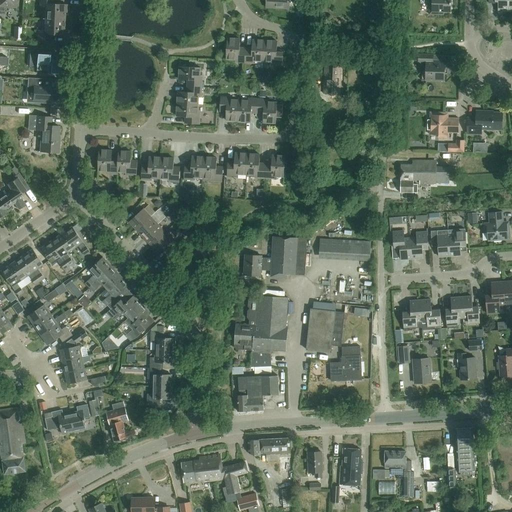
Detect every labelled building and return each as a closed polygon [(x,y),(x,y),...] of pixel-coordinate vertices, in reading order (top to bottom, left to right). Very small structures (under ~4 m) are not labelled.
[(0,0),(0,11),(4,11),(4,7),(16,8),(16,0),(0,0)] [(39,0),(39,7),(45,7),(44,19),(64,20),(64,12),(66,13),(67,5),(51,4),(51,0),(39,0)] [(451,12),(451,0),(429,0),(429,14),(444,15),(444,12),(451,12)] [(489,0),(489,3),(498,4),(498,11),(507,11),(507,0),(489,0)] [(64,20),(44,19),(44,30),(38,30),(37,39),(50,40),(50,34),(65,35),(66,28),(64,28),(64,20)] [(14,27),(13,39),(21,39),(21,27),(14,27)] [(245,63),(246,48),(240,48),(240,39),(228,38),(227,44),(225,43),(225,50),(227,50),(226,59),(239,60),(238,62),(245,63)] [(264,61),(265,41),(253,40),(252,49),(246,48),(245,63),(252,63),(252,61),(264,61)] [(265,41),(264,61),(276,62),(276,65),(283,65),(283,50),(277,50),(277,41),(265,41)] [(63,73),(64,58),(55,57),(55,51),(30,50),(29,66),(37,67),(37,70),(48,71),(49,71),(49,69),(53,69),(53,73),(63,73)] [(419,62),(425,68),(422,71),(422,80),(444,81),(445,70),(450,70),(450,61),(433,61),(433,55),(418,55),(418,62),(419,62)] [(369,57),(352,57),(352,68),(368,68),(369,57)] [(341,79),(342,65),(325,64),(324,93),(340,94),(340,84),(339,84),(340,79),(341,79)] [(187,86),(202,87),(202,80),(200,80),(201,68),(195,67),(195,66),(189,65),(189,67),(180,66),(179,79),(188,80),(187,86)] [(58,89),(51,88),(51,79),(29,78),(28,88),(34,89),(33,101),(50,102),(50,100),(51,101),(60,101),(61,89),(58,89)] [(202,87),(187,86),(187,92),(178,92),(177,104),(198,105),(199,93),(201,94),(202,87)] [(238,121),(240,100),(228,100),(228,97),(221,97),(220,111),(227,112),(226,121),(238,121)] [(257,114),(258,99),(252,99),(251,101),(240,100),(238,121),(251,122),(251,113),(257,114)] [(258,99),(257,114),(264,114),(263,123),(276,123),(276,117),(282,118),(283,106),(277,105),(277,103),(265,102),(265,99),(258,99)] [(198,105),(177,104),(177,116),(185,117),(185,123),(200,124),(200,117),(198,117),(198,105)] [(502,130),(502,113),(489,113),(489,111),(477,111),(476,118),(468,118),(468,134),(481,134),(481,129),(502,130)] [(438,135),(438,137),(447,137),(447,133),(459,133),(459,119),(444,118),(445,113),(431,113),(431,121),(428,121),(427,129),(430,129),(430,135),(438,135)] [(208,115),(209,126),(220,125),(219,115),(208,115)] [(59,153),(59,142),(58,142),(59,127),(51,126),(51,118),(37,117),(36,130),(42,130),(40,152),(59,153)] [(448,151),(448,152),(464,152),(465,140),(456,140),(456,143),(448,143),(448,151)] [(187,160),(187,153),(192,153),(192,147),(179,146),(179,159),(187,160)] [(118,174),(118,172),(118,161),(112,161),(112,151),(99,150),(99,155),(97,155),(97,162),(99,162),(98,171),(110,172),(110,174),(118,174)] [(119,151),(118,161),(118,172),(130,173),(130,175),(137,176),(138,161),(131,161),(132,152),(119,151)] [(246,175),(248,154),(235,153),(235,162),(228,161),(227,176),(234,176),(234,174),(246,175)] [(248,154),(246,175),(258,175),(258,178),(265,178),(266,164),(260,163),(260,155),(248,154)] [(266,164),(265,178),(271,179),(272,176),(284,177),(284,168),(286,168),(287,161),(285,161),(285,156),(272,155),(272,164),(266,164)] [(191,177),(203,178),(205,157),(192,156),(192,165),(185,165),(184,179),(191,180),(191,177)] [(160,179),(162,158),(149,157),(149,166),(142,165),(141,180),(148,180),(149,178),(160,179)] [(217,158),(205,157),(203,178),(215,179),(215,181),(222,182),(223,167),(216,167),(217,158)] [(162,158),(160,179),(172,179),(172,182),(179,182),(180,167),(174,167),(174,158),(162,158)] [(449,184),(449,181),(457,181),(458,176),(450,175),(450,167),(436,167),(436,162),(413,161),(413,165),(401,165),(401,180),(413,180),(420,180),(420,184),(436,184),(436,183),(449,184)] [(0,203),(4,209),(5,209),(14,202),(18,209),(25,205),(20,198),(21,197),(19,194),(25,190),(29,187),(19,172),(12,177),(13,179),(6,184),(11,190),(0,197),(0,203)] [(413,184),(413,180),(401,180),(401,192),(400,192),(400,193),(412,193),(412,201),(418,201),(418,198),(432,198),(432,194),(441,194),(441,195),(444,195),(444,197),(450,196),(450,185),(418,186),(418,184),(413,184)] [(35,193),(31,196),(38,206),(42,203),(35,193)] [(137,230),(151,217),(144,209),(129,222),(137,230)] [(488,241),(510,239),(509,225),(504,226),(503,212),(489,213),(489,224),(484,224),(485,233),(487,233),(488,241)] [(467,213),(468,223),(478,222),(477,213),(467,213)] [(151,217),(137,230),(144,238),(158,225),(151,217)] [(79,223),(73,227),(77,233),(83,229),(79,223)] [(158,225),(144,238),(151,246),(165,232),(158,225)] [(62,233),(73,249),(78,245),(85,255),(89,251),(77,233),(73,227),(72,226),(62,233)] [(187,228),(182,233),(186,237),(191,233),(187,228)] [(448,230),(448,236),(450,256),(461,255),(460,244),(466,244),(465,229),(448,230)] [(450,256),(448,236),(442,236),(442,230),(431,231),(432,247),(438,246),(439,257),(450,256)] [(412,259),(410,238),(404,239),(404,231),(393,232),(394,249),(400,249),(401,259),(412,259)] [(165,232),(151,246),(158,254),(173,241),(165,232)] [(410,238),(412,259),(423,258),(422,247),(428,247),(427,232),(416,232),(417,238),(410,238)] [(73,249),(62,233),(51,240),(69,265),(74,262),(67,253),(73,249)] [(307,238),(298,237),(274,236),(272,258),(262,257),(262,255),(246,254),(245,274),(261,275),(261,270),(272,270),(271,276),(285,277),(285,274),(305,275),(307,238)] [(370,255),(371,242),(320,239),(319,252),(370,255)] [(69,265),(51,240),(40,248),(52,264),(58,259),(64,269),(69,265)] [(22,256),(39,281),(40,280),(44,278),(38,268),(43,264),(32,249),(22,256)] [(39,281),(22,256),(12,264),(22,279),(28,275),(35,284),(39,281)] [(89,287),(111,266),(103,257),(89,270),(93,275),(85,283),(89,287)] [(22,279),(12,264),(1,271),(18,296),(23,292),(17,283),(22,279)] [(106,288),(120,275),(111,266),(89,287),(93,291),(101,284),(106,288)] [(111,309),(121,299),(118,295),(129,285),(120,275),(106,288),(111,294),(103,301),(107,306),(107,305),(111,309)] [(71,281),(66,285),(73,292),(78,287),(71,281)] [(505,305),(504,282),(492,283),(492,295),(486,296),(487,314),(499,313),(498,305),(505,305)] [(36,291),(41,299),(48,294),(43,286),(36,291)] [(60,286),(44,297),(48,302),(63,292),(60,286)] [(345,305),(366,303),(365,290),(344,292),(345,305)] [(85,295),(78,301),(85,309),(92,302),(85,295)] [(248,307),(250,309),(248,311),(247,318),(250,320),(249,325),(247,325),(246,324),(244,324),(243,324),(236,324),(234,347),(235,347),(237,349),(253,350),(251,367),(271,366),(271,350),(286,351),(288,328),(286,328),(288,298),(251,295),(251,297),(248,299),(248,307)] [(128,318),(142,305),(134,296),(126,303),(121,299),(111,309),(112,308),(119,316),(123,312),(128,318)] [(461,297),(463,318),(468,318),(470,324),(480,323),(479,309),(473,310),(472,296),(461,297)] [(463,318),(461,297),(451,298),(452,312),(446,312),(447,329),(457,328),(458,318),(463,318)] [(26,299),(21,302),(25,308),(30,304),(26,299)] [(432,313),(431,299),(420,300),(422,321),(422,330),(441,329),(440,309),(439,309),(440,312),(432,313)] [(422,321),(420,300),(410,301),(411,315),(403,315),(404,331),(412,330),(412,328),(415,328),(417,322),(422,321)] [(24,311),(18,301),(13,305),(19,314),(24,311)] [(34,326),(51,314),(44,305),(27,316),(34,326)] [(128,318),(125,321),(133,330),(131,331),(137,337),(151,324),(146,318),(151,314),(142,305),(128,318)] [(341,345),(345,312),(311,308),(307,349),(331,351),(332,345),(341,345)] [(70,309),(64,313),(68,317),(73,313),(70,309)] [(3,312),(0,313),(0,328),(10,322),(3,312)] [(41,335),(58,324),(68,317),(64,313),(54,320),(51,314),(34,326),(41,335)] [(13,327),(10,322),(0,328),(0,330),(2,334),(13,327)] [(66,326),(61,329),(58,324),(41,335),(47,345),(59,337),(63,342),(72,335),(66,326)] [(84,329),(73,337),(77,343),(89,335),(84,329)] [(156,350),(175,350),(175,338),(164,338),(164,332),(157,331),(151,331),(150,342),(156,342),(156,350)] [(107,348),(112,343),(108,337),(102,342),(107,348)] [(470,351),(482,350),(481,340),(469,341),(470,351)] [(62,361),(82,357),(80,346),(60,350),(62,361)] [(410,362),(408,346),(398,347),(400,363),(410,362)] [(511,348),(506,349),(506,355),(499,356),(499,363),(497,363),(497,369),(500,369),(500,377),(511,375),(511,348)] [(150,368),(163,368),(163,362),(174,362),(175,350),(156,350),(155,357),(150,357),(150,368)] [(461,380),(477,378),(475,357),(466,358),(466,353),(458,354),(458,363),(459,363),(461,380)] [(82,357),(62,361),(65,373),(85,368),(84,362),(91,361),(90,355),(82,357)] [(331,381),(362,379),(360,355),(352,356),(352,362),(330,363),(331,381)] [(415,383),(431,382),(429,358),(413,360),(415,383)] [(85,368),(65,373),(67,384),(87,380),(85,368)] [(153,386),(172,387),(172,374),(161,374),(161,368),(163,368),(150,368),(148,368),(147,379),(153,379),(153,386)] [(264,396),(280,395),(278,375),(238,377),(239,396),(237,396),(238,412),(264,410),(264,396)] [(92,385),(106,382),(105,376),(91,379),(92,385)] [(172,387),(153,386),(153,394),(147,394),(147,404),(160,405),(161,399),(171,399),(172,387)] [(122,440),(127,439),(122,422),(128,421),(123,401),(113,404),(115,415),(108,417),(114,441),(122,439),(122,440)] [(71,413),(75,432),(86,429),(84,419),(91,417),(88,405),(77,407),(78,412),(71,413)] [(90,409),(92,417),(100,415),(98,407),(90,409)] [(22,443),(25,443),(22,424),(20,424),(18,408),(0,410),(0,455),(2,455),(5,474),(26,471),(22,443)] [(48,431),(61,428),(63,434),(75,432),(71,413),(64,415),(63,410),(52,412),(53,417),(45,418),(48,431)] [(126,430),(130,443),(140,440),(136,427),(126,430)] [(457,471),(475,470),(473,427),(455,428),(457,471)] [(291,453),(290,438),(248,440),(249,453),(261,456),(260,452),(264,452),(264,454),(291,453)] [(361,474),(363,474),(363,461),(360,460),(361,449),(344,448),(343,465),(341,465),(340,484),(360,485),(361,474)] [(412,460),(406,461),(406,451),(385,450),(385,467),(404,467),(404,497),(414,497),(414,471),(411,472),(412,460)] [(322,471),(323,471),(322,451),(308,452),(309,471),(315,471),(316,476),(322,476),(322,471)] [(236,475),(247,472),(245,461),(222,467),(220,454),(199,458),(199,460),(181,463),(184,482),(202,479),(202,482),(225,478),(229,494),(240,491),(236,475)] [(457,487),(456,468),(447,469),(448,487),(457,487)] [(390,470),(373,470),(373,479),(385,479),(385,478),(390,478),(390,470)] [(339,503),(340,486),(332,486),(331,503),(339,503)] [(293,506),(293,491),(285,491),(285,506),(293,506)] [(240,510),(259,505),(256,493),(237,498),(240,510)] [(169,511),(169,507),(158,507),(158,509),(155,509),(155,498),(132,499),(132,511),(169,511)] [(191,511),(190,501),(179,502),(181,511),(191,511)] [(89,509),(90,511),(115,511),(115,510),(109,511),(106,511),(102,503),(89,509)]
